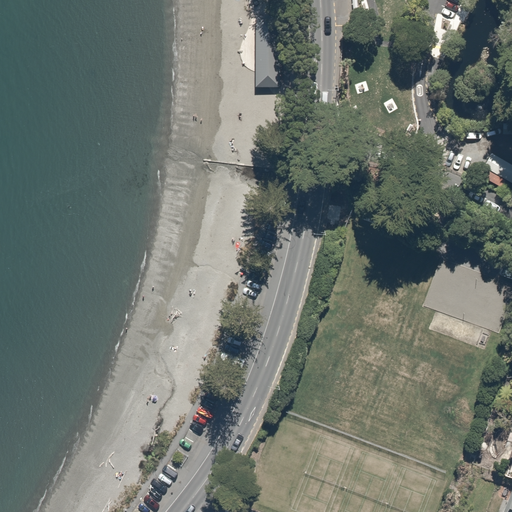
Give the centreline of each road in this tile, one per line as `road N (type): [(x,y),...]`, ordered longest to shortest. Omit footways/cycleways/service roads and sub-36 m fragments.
road 1 (secondary): [(322,119),(280,327),(233,436),(181,511)]
road 2 (residential): [(322,119),(511,208)]
